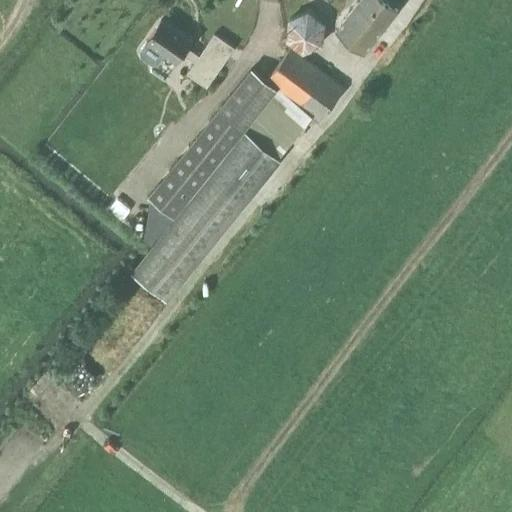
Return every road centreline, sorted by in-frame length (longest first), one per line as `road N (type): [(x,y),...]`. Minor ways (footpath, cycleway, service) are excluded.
road 1 (track): [(231,511),(511,141)]
road 2 (track): [(196,511),(82,425)]
